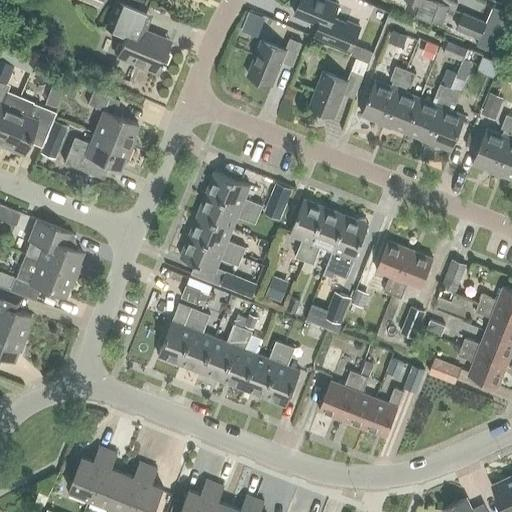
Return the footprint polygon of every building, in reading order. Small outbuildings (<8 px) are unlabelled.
[(333,18),(338,4),(327,0),(299,0),(294,14),(320,25),(315,36),(350,50),(359,27),(346,22),(346,24),(333,18)] [(449,0),(409,0),(406,8),(441,23),(445,11),(452,14),(457,3),(449,0)] [(146,30),(152,16),(116,1),(105,27),(125,35),(116,57),(156,73),(170,40),(146,30)] [(254,8),(246,28),(264,34),(271,14),(254,8)] [(486,23),(463,13),(456,28),(479,38),(486,23)] [(393,30),(388,42),(403,48),(407,36),(393,30)] [(425,37),(419,52),(438,58),(443,43),(425,37)] [(292,66),(301,43),(289,39),(285,50),(261,40),(247,75),(272,85),(281,62),(292,66)] [(373,52),(354,44),(350,54),(369,62),(371,57),(373,52)] [(17,56),(18,54),(0,46),(0,59),(13,65),(17,56)] [(0,59),(0,80),(6,83),(13,65),(0,59)] [(395,65),(390,79),(393,81),(391,86),(375,80),(361,115),(384,123),(406,70),(395,65)] [(347,81),(323,71),(309,106),(334,116),(342,94),(354,98),(363,75),(351,70),(347,81)] [(384,123),(407,132),(420,98),(405,92),(407,86),(410,87),(416,74),(406,70),(384,123)] [(55,75),(48,94),(44,104),(57,108),(60,98),(67,79),(55,75)] [(450,87),(440,83),(434,97),(437,98),(435,104),(420,98),(407,132),(429,141),(450,87)] [(460,92),(450,87),(429,141),(452,150),(465,116),(450,110),(452,104),(455,105),(460,92)] [(0,144),(14,111),(19,98),(0,89),(0,144)] [(114,114),(119,101),(93,90),(87,104),(103,110),(94,133),(131,147),(137,132),(134,131),(138,124),(114,114)] [(490,92),(485,103),(499,109),(504,98),(490,92)] [(19,98),(14,111),(0,144),(23,154),(28,141),(41,147),(55,113),(19,98)] [(472,163),(495,172),(511,129),(511,116),(506,114),(501,128),(504,129),(502,135),(486,129),(472,163)] [(511,178),(511,129),(495,172),(511,178)] [(123,161),(125,162),(131,147),(94,133),(90,143),(74,137),(64,162),(103,178),(108,165),(119,169),(123,161)] [(49,134),(42,152),(51,156),(59,138),(49,134)] [(214,171),(206,193),(259,214),(263,205),(245,198),(250,186),(214,171)] [(206,193),(197,214),(233,228),(237,216),(255,224),(259,214),(206,193)] [(271,198),(264,213),(281,220),(287,205),(271,198)] [(295,257),(304,261),(325,207),(303,199),(290,234),(302,239),(295,257)] [(321,246),(332,251),(346,216),(325,207),(304,261),(313,264),(321,246)] [(233,228),(197,214),(189,235),(242,256),(246,247),(228,240),(233,228)] [(357,220),(346,216),(332,251),(323,274),(333,278),(335,272),(346,277),(346,278),(347,278),(364,234),(367,233),(366,228),(368,224),(366,223),(365,219),(357,220)] [(68,246),(73,234),(36,219),(27,241),(30,241),(24,255),(75,275),(81,260),(79,259),(82,252),(68,246)] [(238,266),(242,256),(189,235),(180,257),(215,271),(220,259),(238,266)] [(387,241),(376,270),(390,276),(383,291),(392,295),(409,249),(387,241)] [(433,258),(409,249),(392,295),(401,298),(407,283),(421,288),(433,258)] [(69,290),(75,275),(24,255),(25,256),(19,270),(25,272),(22,280),(0,271),(0,287),(8,291),(9,289),(24,296),(35,300),(40,288),(64,297),(67,290),(69,290)] [(455,291),(466,264),(452,259),(442,286),(455,291)] [(257,284),(225,272),(220,285),(252,297),(257,284)] [(186,285),(200,291),(208,294),(211,287),(174,273),(171,280),(186,285)] [(371,286),(360,281),(355,292),(367,297),(371,286)] [(186,285),(182,297),(196,302),(200,291),(186,285)] [(482,294),(479,302),(511,315),(511,289),(503,286),(498,300),(482,294)] [(8,291),(0,287),(0,329),(24,339),(30,324),(28,323),(31,316),(19,311),(24,296),(9,289),(8,291)] [(441,288),(437,297),(452,302),(455,294),(441,288)] [(340,324),(351,298),(334,291),(324,318),(340,324)] [(292,297),(287,309),(296,313),(301,301),(292,297)] [(511,341),(511,315),(479,302),(475,311),(491,317),(486,330),(511,341)] [(425,311),(410,305),(400,333),(415,339),(425,311)] [(158,355),(180,364),(200,311),(191,307),(184,325),(172,320),(158,355)] [(180,364),(201,372),(215,337),(203,332),(210,314),(200,311),(180,364)] [(249,314),(245,326),(254,329),(258,318),(249,314)] [(430,316),(425,330),(440,335),(445,322),(430,316)] [(222,381),(243,327),(234,324),(227,342),(215,337),(201,372),(222,381)] [(222,381),(243,389),(257,354),(245,349),(252,331),(243,327),(222,381)] [(18,354),(24,339),(0,329),(0,356),(13,361),(16,353),(18,354)] [(465,337),(461,346),(506,365),(511,350),(511,341),(486,330),(480,343),(465,337)] [(269,358),(257,354),(243,389),(264,397),(285,344),(276,340),(269,358)] [(331,342),(322,363),(340,371),(349,350),(331,342)] [(294,348),(285,344),(264,397),(286,406),(300,370),(287,366),(294,348)] [(498,387),(506,365),(461,346),(458,355),(473,361),(468,375),(498,387)] [(391,358),(386,372),(400,377),(405,363),(391,358)] [(428,373),(455,384),(461,368),(434,358),(428,373)] [(365,361),(361,373),(370,376),(374,364),(365,361)] [(424,370),(413,365),(404,388),(415,392),(424,370)] [(344,386),(330,380),(319,410),(341,419),(359,373),(350,370),(344,386)] [(368,377),(359,373),(341,419),(364,428),(376,398),(362,393),(368,377)] [(386,436),(404,391),(394,387),(388,403),(376,398),(364,428),(386,436)] [(108,450),(99,446),(93,461),(82,456),(69,490),(89,498),(108,450)] [(89,498),(109,506),(123,472),(111,468),(117,453),(108,450),(89,498)] [(130,511),(148,466),(139,462),(134,477),(123,472),(109,506),(125,511),(130,511)] [(157,469),(148,466),(130,511),(154,511),(163,488),(152,484),(157,469)] [(503,511),(511,511),(511,476),(492,486),(503,511)] [(203,511),(215,483),(206,480),(200,494),(189,489),(184,503),(176,500),(171,511),(203,511)] [(203,511),(226,511),(229,505),(218,501),(224,487),(215,483),(203,511)] [(44,505),(48,496),(39,492),(35,501),(44,505)] [(249,511),(255,499),(246,495),(240,510),(229,505),(226,511),(249,511)] [(472,511),(466,498),(443,509),(443,511),(472,511)] [(260,511),(264,502),(255,499),(249,511),(260,511)]
